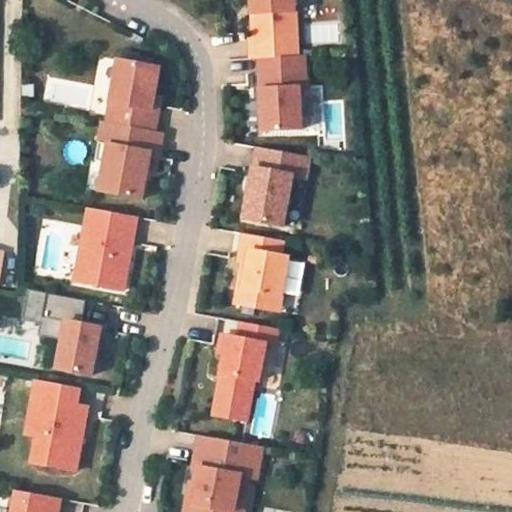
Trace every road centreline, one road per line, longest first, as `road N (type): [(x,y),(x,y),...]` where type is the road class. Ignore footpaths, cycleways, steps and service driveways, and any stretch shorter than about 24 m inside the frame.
road 1 (residential): [(123,0),(182,34),(201,60),(204,162),(125,511)]
road 2 (track): [(316,511),(344,318),(361,306)]
